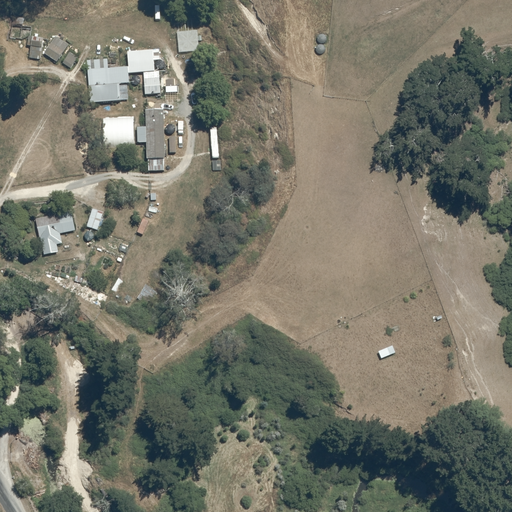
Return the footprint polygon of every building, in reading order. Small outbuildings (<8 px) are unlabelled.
[(177,53),(197,52),(195,17),(184,18),(185,32),(175,33),(177,53)] [(152,72),(151,51),(125,53),(126,68),(104,69),(104,60),(85,61),(87,103),(126,101),(125,74),(152,72)] [(158,79),(142,80),(143,95),(159,94),(158,79)] [(161,159),(161,103),(143,103),(143,128),(135,128),(135,143),(145,143),(145,160),(145,172),(161,172),(161,159)] [(131,148),(131,124),(100,123),(100,148),(131,148)] [(101,213),(90,210),(85,227),(96,231),(101,213)] [(70,212),(33,218),(42,255),(56,253),(55,245),(60,244),(58,234),(73,231),(70,212)] [(148,221),(141,218),(133,232),(141,235),(148,221)] [(153,291),(144,286),(136,299),(146,304),(153,291)]
